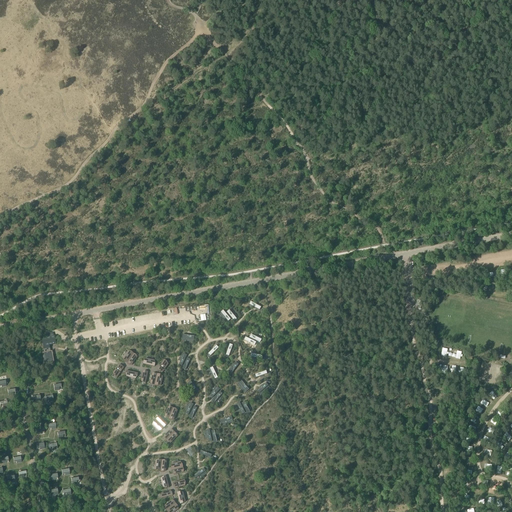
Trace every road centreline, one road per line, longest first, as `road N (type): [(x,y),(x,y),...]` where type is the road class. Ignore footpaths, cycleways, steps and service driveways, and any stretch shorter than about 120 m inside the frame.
road 1 (unclassified): [(0,328),(511,235)]
road 2 (track): [(0,213),(65,182),(141,108),(161,68),(201,27)]
road 3 (track): [(76,337),(108,511)]
